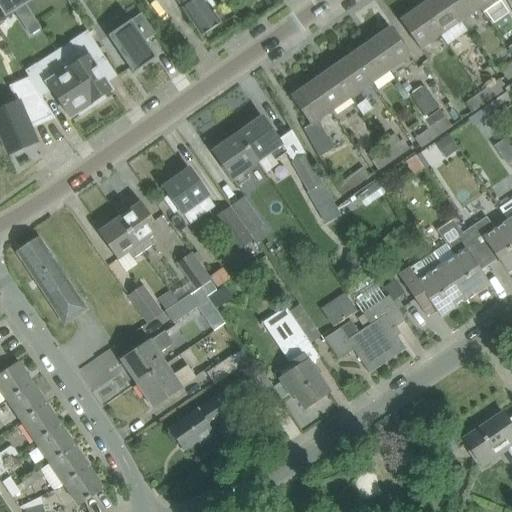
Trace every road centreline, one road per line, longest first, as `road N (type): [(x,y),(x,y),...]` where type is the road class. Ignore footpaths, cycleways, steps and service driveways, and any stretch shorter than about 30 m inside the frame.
road 1 (tertiary): [(0,225),(330,0)]
road 2 (residential): [(197,511),(275,475),(511,316)]
road 3 (residential): [(143,511),(134,482),(0,277)]
